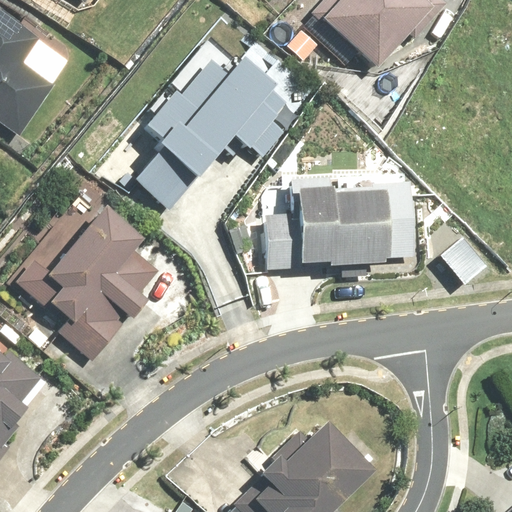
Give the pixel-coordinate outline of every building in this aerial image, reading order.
[(67,0),(80,10),(87,0),(67,0)] [(440,0),(324,0),(308,18),(368,69),(399,33),(410,43),(444,3),(440,0)] [(0,129),(12,137),(44,88),(15,69),(33,40),(0,19),(0,129)] [(145,148),(119,187),(163,217),(217,139),(246,159),(273,119),(254,106),(264,92),(201,49),(174,89),(163,81),(126,135),(145,148)] [(406,184),(286,191),(291,268),(410,262),(406,184)] [(32,270),(17,290),(56,319),(47,331),(89,363),(158,273),(132,254),(139,245),(99,215),(48,282),(32,270)] [(0,348),(0,462),(29,425),(16,415),(42,380),(0,348)] [(338,511),(376,470),(321,422),(279,470),(269,462),(251,482),(259,489),(243,507),(249,511),(338,511)]
